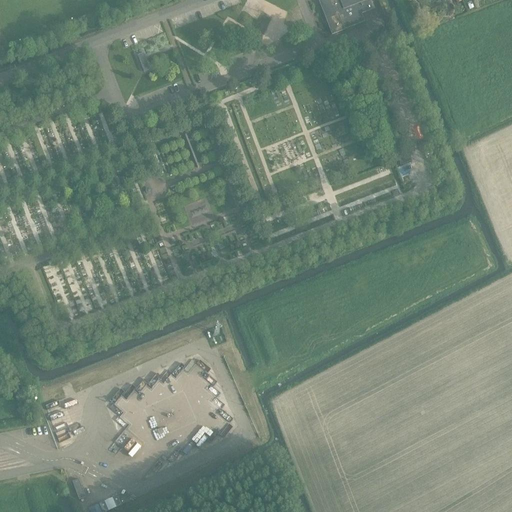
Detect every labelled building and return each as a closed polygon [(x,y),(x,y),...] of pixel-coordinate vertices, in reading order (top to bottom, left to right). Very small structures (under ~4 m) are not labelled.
[(365,22),(361,14),(374,9),(370,0),(323,0),(324,2),(321,8),(332,35),(365,22)] [(143,53),(137,55),(144,73),(150,70),(143,53)] [(400,165),(412,160),(409,153),(397,158),(400,165)] [(192,369),(197,363),(193,360),(188,365),(192,369)] [(72,482),(79,500),(85,497),(78,480),(72,482)] [(98,504),(101,511),(106,511),(122,505),(117,496),(98,504)]
